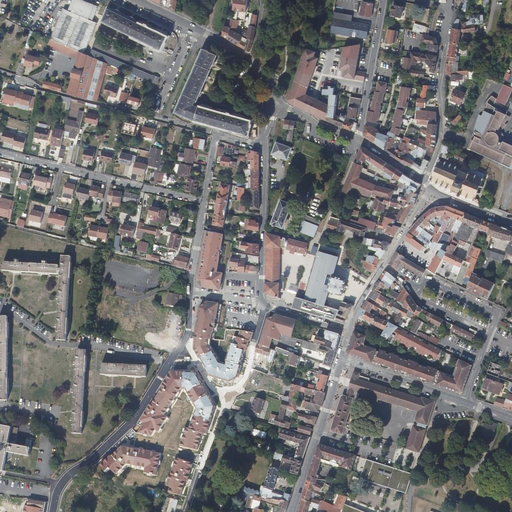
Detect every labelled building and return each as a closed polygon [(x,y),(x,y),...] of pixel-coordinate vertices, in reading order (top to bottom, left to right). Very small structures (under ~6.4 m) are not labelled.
[(63,8),(50,40),(51,40),(84,54),(97,24),(92,22),(99,7),(88,2),(84,1),(82,0),(73,0),(68,11),(63,8)] [(246,12),(248,0),(235,0),(233,10),(246,12)] [(471,0),(455,0),(456,0),(464,2),(463,5),(464,5),(462,11),(468,13),(471,2),(471,0)] [(373,5),(363,2),(361,15),(371,17),(373,5)] [(403,8),(394,6),(392,16),(401,18),(403,8)] [(108,9),(102,23),(161,51),(167,38),(162,35),(163,33),(161,32),(160,32),(159,34),(147,28),(148,26),(147,25),(146,25),(145,27),(133,21),(134,19),(133,18),(131,18),(130,19),(119,14),(120,12),(119,11),(117,10),(116,12),(108,9)] [(334,12),(333,18),(352,22),(353,16),(334,12)] [(247,39),(244,48),(249,52),(253,40),(257,15),(252,14),(250,25),(249,31),(243,29),(243,32),(242,36),(247,39)] [(467,23),(460,22),(459,27),(463,27),(466,26),(473,25),(479,24),(479,21),(483,20),(483,15),(470,16),(470,21),(467,23)] [(333,18),(331,33),(367,39),(368,28),(355,26),(356,22),(352,22),(333,18)] [(454,39),(454,43),(458,44),(459,44),(461,33),(465,33),(476,31),(475,27),(486,25),(487,23),(479,24),(473,25),(466,26),(463,27),(459,27),(460,22),(460,19),(459,19),(457,19),(455,22),(453,28),(451,37),(454,39)] [(232,23),(229,39),(239,46),(242,36),(243,32),(238,30),(239,21),(232,20),(232,23)] [(225,22),(223,36),(229,39),(232,23),(225,22)] [(413,24),(411,31),(420,34),(424,35),(426,27),(413,24)] [(398,33),(389,31),(387,41),(396,43),(398,33)] [(437,38),(429,36),(424,35),(421,41),(421,43),(431,44),(430,51),(438,52),(439,46),(437,38)] [(242,36),(239,46),(244,48),(247,39),(242,36)] [(84,54),(51,40),(48,47),(77,60),(76,66),(75,70),(73,69),(71,78),(72,79),(68,94),(97,102),(107,64),(88,56),(84,54)] [(448,58),(455,59),(458,44),(454,43),(450,42),(448,58)] [(361,45),(344,48),(342,57),(340,71),(345,71),(344,78),(356,80),(357,71),(361,45)] [(91,49),(88,56),(107,64),(116,68),(122,70),(127,72),(135,76),(148,82),(156,85),(159,78),(153,75),(153,76),(91,49)] [(183,116),(186,117),(193,120),(247,135),(251,121),(240,118),(240,116),(239,116),(237,115),(237,117),(224,113),(224,112),(223,111),(221,111),(221,112),(208,109),(209,107),(207,107),(206,107),(205,108),(198,106),(195,105),(199,95),(201,95),(202,94),(202,92),(201,91),(206,79),(208,80),(208,79),(209,77),(207,76),(212,65),(214,65),(215,64),(215,62),(214,62),(216,55),(203,49),(175,113),(183,116)] [(306,49),(288,101),(296,106),(326,120),(329,106),(318,101),(314,98),(306,95),(313,74),(318,58),(315,57),(316,52),(306,49)] [(20,63),(17,74),(22,76),(25,69),(26,70),(26,68),(32,70),(33,66),(39,67),(41,59),(35,57),(35,59),(31,58),(32,51),(31,51),(28,50),(25,65),(20,63)] [(405,57),(404,63),(411,65),(416,66),(417,60),(422,61),(423,56),(411,53),(410,58),(405,57)] [(435,68),(436,60),(427,57),(426,62),(431,67),(435,68)] [(114,69),(107,67),(105,76),(112,77),(114,69)] [(410,71),(409,76),(420,77),(424,78),(424,73),(423,71),(410,69),(410,71)] [(366,72),(357,71),(356,80),(364,82),(366,72)] [(372,91),(385,93),(386,94),(388,84),(379,81),(378,88),(373,87),(372,91)] [(45,82),(43,87),(61,92),(62,86),(45,82)] [(329,107),(326,120),(343,128),(346,116),(346,115),(342,114),(341,117),(335,115),(337,95),(334,95),(334,87),(332,87),(332,86),(330,85),(329,89),(329,96),(329,106),(329,107)] [(427,90),(435,90),(436,90),(435,85),(431,85),(420,85),(419,98),(426,98),(427,96),(427,90)] [(511,89),(511,88),(504,85),(501,91),(496,103),(505,107),(511,89)] [(110,97),(110,98),(116,99),(118,91),(112,89),(113,88),(106,86),(103,95),(109,96),(110,97)] [(400,96),(410,98),(412,88),(402,87),(400,96)] [(16,100),(18,91),(14,90),(15,89),(10,88),(10,89),(5,88),(3,98),(16,100)] [(28,93),(18,90),(18,91),(16,100),(15,101),(30,105),(32,95),(28,94),(28,93)] [(454,94),(453,97),(451,101),(460,104),(464,93),(456,90),(454,94)] [(374,102),(382,103),(383,103),(385,93),(372,91),(371,95),(375,96),(374,102)] [(121,92),(119,100),(126,102),(128,94),(121,92)] [(399,106),(408,108),(410,99),(410,98),(400,96),(400,97),(399,106)] [(497,100),(495,97),(493,96),(487,101),(485,105),(483,107),(482,110),(481,112),(479,115),(478,119),(477,122),(476,127),(475,131),(474,133),(474,134),(475,135),(476,136),(475,139),(474,140),(471,139),(467,149),(470,151),(480,155),(481,154),(500,163),(499,164),(503,165),(505,166),(506,163),(509,164),(510,162),(511,162),(511,163),(510,168),(511,169),(511,147),(500,142),(500,141),(500,140),(500,138),(500,136),(499,136),(498,134),(496,133),(498,130),(500,130),(508,112),(500,109),(494,105),(497,100)] [(138,99),(130,97),(129,103),(139,105),(141,98),(138,97),(138,99)] [(420,107),(422,107),(426,107),(426,98),(419,98),(417,98),(417,107),(420,107)] [(369,111),(381,114),(382,104),(373,102),(372,108),(369,107),(368,111),(369,111)] [(395,116),(402,119),(404,119),(408,108),(399,106),(395,116)] [(346,115),(346,116),(349,116),(349,118),(356,119),(358,109),(354,108),(348,107),(346,115)] [(435,121),(437,121),(437,112),(422,111),(420,111),(420,110),(416,109),(416,119),(417,119),(429,120),(435,121)] [(367,119),(367,121),(377,123),(377,121),(379,121),(381,114),(369,111),(368,119),(367,119)] [(100,117),(87,113),(85,123),(98,126),(100,117)] [(459,114),(453,121),(457,124),(463,117),(461,116),(459,114)] [(79,134),(83,117),(78,116),(77,122),(67,120),(64,131),(63,136),(75,139),(77,133),(79,134)] [(346,116),(343,128),(351,131),(352,131),(354,131),(357,130),(358,124),(349,122),(348,121),(349,118),(349,116),(346,116)] [(393,127),(401,129),(402,124),(401,123),(402,119),(395,116),(393,121),(395,121),(393,127)] [(294,132),(295,122),(290,121),(289,130),(286,129),(286,132),(289,133),(288,137),(285,137),(285,140),(292,142),(292,140),(294,132)] [(427,134),(436,135),(438,121),(437,121),(435,121),(435,125),(428,124),(427,134)] [(136,125),(125,122),(122,132),(134,135),(136,125)] [(366,137),(375,143),(378,133),(379,132),(371,127),(366,125),(364,133),(366,137)] [(155,129),(144,126),(142,136),(153,138),(155,129)] [(375,143),(385,150),(389,139),(390,139),(391,137),(394,138),(395,136),(398,137),(399,137),(401,129),(393,127),(393,126),(391,132),(389,133),(388,136),(378,133),(375,143)] [(37,127),(34,138),(47,140),(49,130),(37,127)] [(61,147),(63,136),(64,131),(54,129),(52,137),(51,145),(61,147)] [(4,131),(1,141),(13,144),(15,134),(4,131)] [(425,144),(435,148),(435,146),(436,135),(427,134),(427,135),(425,144)] [(16,135),(14,144),(25,147),(28,137),(16,135)] [(385,150),(396,157),(400,149),(392,145),(393,142),(395,143),(398,137),(395,136),(394,138),(391,137),(390,139),(389,139),(385,150)] [(205,140),(194,138),(194,141),(191,141),(190,147),(204,150),(205,140)] [(416,149),(418,150),(419,147),(419,145),(420,142),(411,139),(408,146),(408,148),(415,150),(416,149)] [(292,147),(276,142),(272,154),(287,160),(292,147)] [(396,157),(412,168),(415,161),(412,160),(412,157),(411,157),(407,155),(406,155),(408,148),(408,146),(403,142),(400,149),(396,157)] [(448,153),(451,145),(446,143),(442,153),(447,155),(448,153)] [(428,151),(433,153),(435,148),(425,144),(423,148),(425,149),(428,151)] [(361,149),(359,148),(356,158),(357,159),(362,161),(364,162),(366,159),(369,160),(373,154),(363,147),(362,148),(361,149)] [(193,164),(196,150),(185,148),(184,154),(183,162),(193,164)] [(95,152),(85,150),(83,160),(93,163),(95,152)] [(155,167),(157,167),(160,153),(150,151),(147,165),(155,167)] [(415,161),(412,168),(421,174),(425,173),(432,156),(427,154),(421,165),(420,165),(420,163),(417,161),(419,157),(421,158),(423,153),(419,151),(415,161)] [(114,154),(102,152),(100,161),(112,163),(114,154)] [(131,161),(132,156),(121,154),(119,163),(130,166),(131,161)] [(377,156),(373,154),(369,160),(369,161),(382,169),(387,162),(377,156)] [(465,163),(467,158),(459,154),(457,159),(465,163)] [(222,157),(221,166),(229,167),(230,162),(230,158),(222,157)] [(473,202),(475,202),(476,200),(478,201),(479,200),(477,199),(479,194),(481,195),(484,187),(482,186),(484,181),(485,182),(486,181),(484,179),(485,176),(485,175),(484,175),(470,168),(470,167),(471,167),(470,166),(469,166),(466,165),(465,164),(464,165),(464,166),(459,164),(459,163),(459,162),(458,163),(457,163),(457,164),(457,167),(456,166),(455,167),(452,166),(452,164),(451,164),(450,165),(446,163),(447,162),(445,161),(445,163),(441,161),(441,160),(440,159),(440,160),(439,159),(438,161),(439,161),(438,166),(436,166),(436,167),(437,168),(434,174),(433,174),(432,175),(433,175),(432,179),(431,178),(430,179),(431,180),(430,181),(432,182),(432,181),(437,183),(436,184),(438,184),(438,183),(442,185),(441,186),(443,187),(443,186),(447,187),(447,188),(448,189),(449,188),(452,190),(452,192),(453,193),(454,191),(459,193),(459,194),(459,195),(459,196),(460,196),(462,196),(463,195),(467,197),(466,199),(468,199),(469,197),(474,200),(473,202)] [(351,196),(352,195),(355,188),(359,179),(358,178),(361,171),(359,169),(361,166),(360,165),(354,163),(352,167),(355,169),(353,173),(350,172),(349,176),(351,177),(349,183),(346,182),(345,187),(347,188),(345,193),(351,196)] [(192,166),(180,164),(178,174),(190,176),(192,166)] [(397,169),(390,164),(385,171),(384,173),(387,178),(392,180),(393,178),(397,169)] [(14,169),(2,166),(0,174),(0,175),(12,178),(14,169)] [(399,181),(404,174),(397,169),(393,178),(399,181)] [(25,172),(24,172),(21,184),(32,186),(35,174),(25,172)] [(409,185),(418,188),(421,184),(404,174),(399,181),(397,185),(395,188),(398,189),(398,188),(404,190),(405,186),(408,187),(409,185)] [(41,178),(36,176),(34,186),(46,189),(47,188),(50,189),(52,179),(44,177),(44,178),(41,178)] [(196,192),(198,180),(189,179),(187,187),(184,186),(183,191),(190,192),(190,190),(196,192)] [(355,188),(373,195),(373,194),(376,185),(371,183),(370,184),(361,180),(361,179),(359,179),(355,188)] [(72,185),(69,184),(66,183),(63,198),(72,200),(76,185),(72,184),(72,185)] [(219,193),(218,198),(228,199),(229,195),(228,195),(229,186),(221,185),(219,193)] [(376,185),(373,194),(392,198),(394,190),(394,189),(385,187),(385,188),(381,186),(379,186),(376,185)] [(409,191),(416,193),(418,188),(409,185),(408,187),(405,186),(404,190),(398,188),(398,189),(397,191),(400,193),(405,194),(407,194),(409,191)] [(92,186),(91,191),(90,196),(98,198),(103,199),(104,190),(100,189),(100,188),(92,186)] [(91,191),(78,188),(76,198),(88,201),(90,196),(91,191)] [(245,190),(245,196),(252,196),(252,209),(260,209),(259,190),(251,190),(245,190)] [(407,204),(415,205),(418,194),(416,193),(409,191),(407,194),(405,194),(404,197),(400,196),(400,193),(397,191),(394,190),(392,198),(392,199),(401,200),(404,201),(404,203),(403,203),(403,204),(400,203),(400,208),(405,207),(406,206),(407,204)] [(123,193),(109,191),(109,194),(108,202),(121,204),(123,193)] [(138,196),(125,193),(124,202),(136,204),(138,196)] [(391,199),(377,196),(376,197),(387,202),(386,205),(390,206),(391,199)] [(10,210),(12,211),(14,202),(0,198),(0,216),(8,218),(10,210)] [(218,198),(215,214),(225,216),(228,199),(218,198)] [(373,204),(371,208),(382,212),(384,212),(385,204),(383,202),(376,198),(373,204)] [(398,208),(400,208),(400,203),(401,200),(392,199),(391,198),(391,199),(390,206),(395,207),(398,208)] [(292,203),(281,199),(271,223),(274,224),(274,225),(275,226),(276,225),(282,227),(285,222),(286,223),(288,220),(286,219),(292,203)] [(402,209),(409,213),(415,205),(407,204),(406,206),(405,207),(402,209)] [(159,219),(158,224),(164,225),(166,213),(160,211),(160,209),(150,207),(148,219),(153,220),(154,217),(159,219)] [(430,210),(423,217),(429,223),(432,226),(434,227),(435,224),(434,222),(436,220),(440,222),(437,227),(436,226),(433,232),(436,233),(438,234),(447,215),(444,214),(448,207),(436,208),(430,210)] [(444,214),(447,215),(438,234),(436,233),(434,238),(432,243),(444,245),(449,246),(450,247),(452,241),(455,235),(457,232),(464,222),(462,221),(465,214),(448,207),(444,214)] [(40,212),(38,212),(32,211),(29,221),(41,223),(43,212),(40,211),(40,212)] [(182,215),(172,212),(170,221),(180,223),(182,215)] [(396,221),(402,224),(407,217),(399,213),(392,213),(391,218),(396,220),(396,221)] [(50,214),(48,223),(65,227),(67,217),(62,216),(59,215),(54,214),(54,215),(50,214)] [(225,216),(215,214),(213,229),(222,231),(225,216)] [(477,219),(465,214),(462,221),(464,222),(457,232),(455,235),(452,241),(459,243),(460,241),(467,243),(473,230),(469,227),(470,225),(475,227),(480,229),(483,221),(477,219)] [(298,231),(315,238),(321,222),(304,215),(298,231)] [(393,227),(394,225),(396,221),(396,220),(391,218),(386,217),(385,220),(383,220),(383,222),(380,222),(378,228),(384,229),(384,228),(385,225),(393,227)] [(423,217),(416,225),(422,230),(423,230),(432,237),(433,234),(432,232),(434,227),(432,226),(429,230),(425,228),(429,223),(423,217)] [(365,234),(366,229),(367,229),(350,224),(340,221),(331,218),(327,228),(334,231),(343,233),(343,232),(345,232),(346,228),(357,232),(356,234),(363,235),(365,234)] [(350,224),(367,229),(374,231),(376,224),(359,219),(358,223),(351,221),(350,224)] [(248,230),(259,230),(259,221),(249,220),(249,229),(248,230)] [(492,224),(483,221),(480,229),(479,232),(488,235),(492,224)] [(137,231),(144,233),(156,236),(156,233),(157,229),(142,226),(143,223),(139,222),(137,231)] [(496,226),(492,224),(488,235),(488,236),(492,238),(492,237),(493,237),(496,226)] [(88,236),(97,238),(99,227),(91,225),(88,236)] [(134,227),(122,225),(120,235),(132,237),(134,227)] [(385,233),(395,237),(401,227),(394,225),(393,227),(385,225),(384,228),(385,229),(385,230),(386,231),(386,232),(385,233)] [(426,249),(428,246),(431,243),(430,240),(432,237),(423,230),(422,230),(416,225),(409,232),(417,238),(415,240),(420,242),(419,244),(424,247),(426,249)] [(493,237),(509,243),(511,234),(511,232),(496,226),(493,237)] [(99,227),(97,238),(106,240),(108,229),(99,227)] [(202,270),(217,271),(219,258),(218,258),(219,254),(223,234),(212,231),(207,230),(205,241),(206,241),(205,252),(203,252),(203,255),(204,255),(202,270)] [(137,231),(135,238),(143,240),(144,233),(137,231)] [(282,236),(267,232),(267,245),(281,245),(282,246),(283,247),(285,247),(286,237),(283,237),(283,238),(281,238),(282,236)] [(172,233),(168,248),(178,251),(182,236),(172,233)] [(408,234),(405,240),(414,246),(417,242),(412,239),(413,237),(408,234)] [(309,243),(289,237),(286,247),(306,253),(309,243)] [(379,248),(387,251),(391,244),(384,241),(383,242),(376,240),(368,238),(366,245),(369,245),(369,246),(373,247),(373,246),(379,248)] [(259,244),(242,241),(241,248),(247,249),(246,252),(259,255),(259,244)] [(149,244),(140,242),(138,251),(147,254),(149,244)] [(436,255),(428,270),(435,274),(443,259),(444,260),(447,253),(445,252),(441,250),(444,245),(432,243),(431,243),(428,246),(439,252),(437,255),(436,255)] [(281,245),(267,245),(266,280),(280,280),(281,245)] [(375,255),(382,259),(387,251),(379,248),(373,246),(373,247),(369,246),(367,251),(367,253),(375,254),(375,255)] [(473,246),(469,256),(477,260),(481,249),(473,246)] [(304,299),(316,303),(321,286),(322,284),(324,276),(325,274),(331,253),(319,250),(317,257),(304,299)] [(487,251),(484,257),(502,263),(503,260),(504,257),(487,251)] [(407,258),(397,252),(390,264),(397,269),(399,266),(401,267),(407,258)] [(332,275),(334,276),(335,270),(339,255),(331,253),(325,274),(332,276),(332,275)] [(447,253),(444,260),(455,265),(461,268),(464,261),(447,253)] [(367,261),(378,265),(382,259),(375,255),(369,255),(367,261)] [(174,260),(172,266),(186,269),(189,259),(178,256),(176,261),(174,260)] [(465,276),(470,279),(473,273),(475,266),(477,260),(469,256),(467,262),(467,263),(470,264),(465,276)] [(60,288),(60,297),(57,297),(57,301),(59,301),(59,312),(58,326),(55,325),(55,329),(58,330),(58,334),(57,341),(66,341),(71,257),(62,257),(61,268),(61,271),(60,288)] [(230,258),(229,266),(238,267),(239,259),(230,258)] [(407,258),(401,267),(410,272),(415,264),(407,258)] [(238,267),(237,273),(244,273),(245,265),(245,259),(239,259),(238,267)] [(364,267),(374,272),(378,265),(367,261),(363,259),(362,263),(365,264),(364,267)] [(61,271),(61,268),(59,268),(59,266),(47,265),(47,262),(43,262),(43,264),(19,263),(19,260),(16,260),(16,263),(4,262),(3,271),(14,272),(48,274),(59,275),(59,271),(61,271)] [(426,270),(415,264),(410,272),(420,278),(426,270)] [(452,272),(458,275),(461,268),(455,265),(452,272)] [(386,271),(383,275),(394,282),(396,279),(391,274),(386,271)] [(470,279),(467,290),(469,291),(476,278),(477,276),(473,273),(470,279)] [(329,286),(328,288),(327,291),(342,295),(344,287),(346,280),(334,276),(332,275),(332,276),(331,278),(329,286)] [(394,282),(383,275),(378,282),(389,289),(388,292),(386,296),(385,298),(386,299),(390,301),(395,293),(393,291),(395,287),(393,284),(394,282)] [(222,278),(199,276),(199,278),(205,286),(214,287),(215,287),(215,286),(221,287),(222,278)] [(324,276),(322,284),(329,286),(331,278),(324,276)] [(476,278),(469,291),(488,300),(495,285),(484,280),(482,279),(481,280),(476,278)] [(265,291),(280,295),(280,280),(266,280),(265,291)] [(389,289),(378,282),(372,290),(373,291),(380,295),(385,298),(386,296),(379,292),(380,290),(381,288),(383,289),(388,292),(389,289)] [(324,305),(327,291),(328,288),(321,286),(316,303),(324,305)] [(297,290),(289,288),(287,295),(295,297),(297,290)] [(408,294),(404,289),(400,296),(395,304),(402,308),(409,296),(408,294)] [(380,295),(373,291),(369,298),(376,302),(380,295)] [(400,296),(395,293),(390,301),(391,302),(395,304),(400,296)] [(183,296),(169,294),(167,306),(177,308),(178,303),(182,304),(183,296)] [(380,295),(376,302),(382,305),(386,299),(385,298),(380,295)] [(415,305),(409,296),(402,308),(409,312),(415,315),(419,308),(416,306),(415,305)] [(112,309),(108,325),(133,331),(135,320),(122,317),(126,300),(109,297),(106,308),(112,309)] [(293,307),(335,319),(339,309),(324,305),(316,303),(304,299),(296,297),(293,307)] [(391,302),(390,301),(386,299),(382,305),(387,309),(391,302)] [(200,308),(195,338),(210,340),(213,340),(215,331),(217,331),(222,304),(208,302),(200,308)] [(337,315),(347,319),(354,305),(353,305),(349,304),(348,303),(346,303),(343,302),(340,309),(337,315)] [(367,302),(363,309),(367,311),(371,313),(376,316),(381,318),(383,319),(386,313),(386,312),(378,307),(376,311),(372,309),(374,305),(367,302)] [(402,308),(395,304),(391,310),(398,315),(402,308)] [(357,316),(359,318),(362,319),(367,311),(363,309),(361,308),(357,316)] [(409,312),(402,308),(398,315),(394,323),(401,326),(402,324),(400,322),(403,317),(406,318),(407,317),(409,312)] [(427,313),(419,308),(415,315),(424,320),(427,313)] [(367,311),(362,319),(366,322),(371,313),(367,311)] [(371,313),(366,322),(371,324),(376,316),(371,313)] [(433,316),(427,313),(424,320),(430,323),(433,316)] [(260,345),(268,347),(271,338),(278,340),(281,331),(292,335),(296,321),(276,315),(268,320),(262,338),(260,345)] [(335,319),(346,323),(347,319),(337,315),(335,319)] [(376,316),(371,324),(376,327),(381,318),(376,316)] [(443,320),(433,316),(430,323),(439,327),(441,324),(443,320)] [(381,318),(376,327),(381,329),(381,328),(385,321),(383,319),(381,318)] [(414,326),(411,332),(419,336),(429,342),(429,340),(425,337),(425,336),(419,333),(419,334),(417,332),(422,323),(417,320),(414,326)] [(473,335),(443,320),(441,324),(449,328),(448,330),(470,341),(473,335)] [(382,335),(380,338),(386,340),(389,337),(391,338),(396,329),(397,328),(390,324),(389,323),(385,330),(383,335),(382,335)] [(389,337),(386,340),(386,342),(390,344),(392,342),(395,337),(398,338),(403,331),(401,330),(401,332),(396,329),(391,338),(389,337)] [(238,349),(245,351),(247,351),(250,342),(252,342),(254,332),(239,330),(237,337),(234,336),(232,344),(239,345),(238,349)] [(315,344),(336,351),(341,337),(338,333),(334,332),(326,330),(324,334),(326,336),(325,339),(318,337),(315,344)] [(460,394),(462,394),(469,372),(467,371),(470,365),(459,360),(456,367),(458,368),(455,378),(454,380),(446,377),(446,375),(440,372),(436,369),(427,366),(426,368),(424,367),(424,365),(407,360),(407,362),(404,361),(404,359),(389,354),(388,355),(386,354),(386,353),(379,350),(378,352),(375,351),(375,349),(364,345),(366,337),(353,331),(346,350),(350,355),(370,363),(370,362),(371,360),(374,361),(374,363),(373,364),(400,373),(400,372),(403,372),(403,374),(432,384),(432,382),(436,383),(435,383),(435,385),(460,394)] [(436,361),(441,350),(428,344),(428,345),(422,342),(422,341),(422,340),(412,335),(411,337),(406,334),(407,333),(403,331),(398,338),(397,340),(401,342),(408,345),(413,348),(419,351),(428,357),(429,355),(433,357),(433,359),(436,361)] [(429,340),(429,342),(436,346),(439,341),(431,337),(429,340)] [(210,340),(195,338),(194,349),(198,355),(200,359),(212,352),(209,345),(210,340)] [(303,340),(301,347),(318,352),(318,351),(326,353),(326,355),(327,356),(325,365),(331,367),(336,351),(315,344),(312,343),(303,340)] [(213,352),(212,352),(200,359),(209,376),(212,377),(230,382),(236,378),(238,377),(241,366),(240,365),(242,359),(245,351),(238,349),(239,345),(232,344),(227,365),(219,363),(213,352)] [(268,347),(260,345),(258,344),(256,353),(270,357),(269,361),(273,362),(277,350),(274,349),(268,347)] [(301,356),(299,355),(275,346),(274,349),(277,350),(276,352),(288,356),(288,355),(290,356),(288,364),(289,365),(296,368),(296,367),(301,356)] [(86,350),(78,350),(77,362),(74,362),(74,365),(77,365),(75,390),(73,390),(72,393),(75,393),(74,410),(74,418),(71,417),(71,421),(74,421),(73,433),(82,434),(83,419),(84,386),(86,364),(86,350)] [(491,362),(488,374),(499,378),(503,366),(491,362)] [(147,366),(102,364),(102,375),(112,375),(135,377),(146,377),(147,366)] [(141,430),(139,433),(152,437),(156,431),(159,432),(169,416),(167,415),(183,390),(187,390),(196,408),(189,428),(187,428),(180,447),(198,450),(204,433),(207,434),(208,432),(216,406),(211,397),(202,383),(196,372),(171,372),(164,383),(141,421),(144,423),(141,430)] [(427,425),(428,426),(435,404),(435,402),(422,398),(422,399),(369,382),(369,379),(359,376),(359,374),(354,372),(352,378),(345,397),(342,396),(338,409),(337,410),(336,410),(335,411),(335,413),(335,415),(335,416),(336,417),(331,430),(333,432),(342,435),(344,428),(345,427),(346,425),(351,407),(351,406),(353,399),(354,392),(418,412),(416,418),(416,419),(416,420),(416,421),(417,422),(418,423),(427,425)] [(317,373),(316,373),(316,376),(321,378),(320,382),(318,382),(317,386),(301,382),(300,386),(301,386),(324,392),(329,376),(317,373)] [(499,396),(502,385),(485,379),(482,390),(499,396)] [(301,386),(300,386),(292,384),(289,396),(289,397),(298,400),(299,393),(299,391),(301,386)] [(324,392),(301,386),(299,391),(316,395),(315,399),(312,398),(312,400),(305,398),(304,402),(320,406),(322,407),(326,393),(324,392)] [(511,410),(511,390),(506,401),(503,408),(511,410)] [(253,403),(252,403),(250,410),(260,413),(264,399),(255,396),(254,400),(253,403)] [(298,400),(289,397),(288,402),(290,403),(297,405),(298,400)] [(497,398),(494,405),(503,408),(506,401),(497,398)] [(288,402),(282,401),(280,413),(279,417),(280,418),(279,420),(282,421),(282,420),(286,409),(288,409),(290,403),(288,402)] [(319,412),(320,406),(304,402),(303,406),(304,406),(304,407),(304,408),(305,408),(305,409),(308,409),(319,412)] [(297,405),(290,403),(288,409),(296,412),(297,405)] [(315,425),(318,417),(308,415),(300,414),(299,418),(299,419),(306,421),(306,423),(314,425),(315,425)] [(280,418),(279,417),(271,415),(269,422),(275,425),(285,428),(287,422),(282,420),(282,421),(279,420),(280,418)] [(0,470),(3,471),(6,460),(9,460),(12,458),(13,453),(30,456),(31,448),(12,444),(9,443),(10,440),(12,441),(15,427),(3,425),(4,423),(0,422),(0,423),(0,470)] [(420,450),(421,448),(427,430),(426,429),(427,425),(418,423),(417,426),(416,426),(415,429),(413,428),(408,444),(407,447),(406,449),(417,452),(417,450),(420,450)] [(484,423),(480,438),(486,440),(488,434),(493,436),(497,424),(494,423),(493,426),(484,423)] [(311,435),(313,429),(299,425),(298,431),(311,435)] [(311,438),(282,429),(279,437),(300,444),(295,458),(295,459),(303,461),(311,438)] [(122,446),(100,465),(106,472),(111,468),(116,474),(128,464),(146,468),(145,473),(157,475),(161,454),(127,447),(122,446)] [(324,460),(328,448),(325,447),(325,448),(321,446),(320,447),(317,455),(317,456),(314,457),(321,459),(324,460)] [(356,456),(328,448),(324,460),(340,465),(340,467),(341,468),(351,471),(356,456)] [(282,461),(284,455),(278,453),(276,452),(274,458),(282,461)] [(295,459),(295,458),(284,455),(282,461),(293,464),(291,472),(291,473),(298,475),(303,461),(295,459)] [(321,459),(314,457),(309,474),(308,476),(317,480),(319,480),(320,475),(317,474),(321,459)] [(188,483),(194,464),(177,458),(171,476),(169,476),(166,486),(170,487),(168,493),(183,498),(188,483)] [(408,490),(413,474),(374,462),(373,465),(366,463),(362,475),(408,490)] [(280,469),(271,466),(265,487),(273,489),(272,491),(275,492),(275,491),(273,490),(276,482),(278,478),(277,477),(280,469)] [(408,491),(408,490),(362,475),(361,479),(407,494),(408,491)] [(317,480),(308,476),(307,481),(316,484),(317,480)] [(316,484),(307,481),(304,488),(313,492),(315,488),(320,491),(323,488),(316,484)] [(289,503),(292,494),(286,493),(285,495),(275,492),(272,491),(273,489),(265,487),(262,486),(261,492),(248,488),(246,493),(262,497),(267,498),(280,501),(289,503)] [(313,492),(304,488),(301,499),(302,499),(309,502),(313,492)] [(246,493),(244,492),(242,498),(249,500),(249,498),(261,501),(262,497),(246,493)] [(346,496),(345,496),(340,494),(335,507),(342,510),(344,504),(346,496)] [(170,511),(175,499),(168,497),(163,511),(170,511)] [(332,504),(335,505),(337,502),(326,497),(325,501),(332,504)] [(249,500),(247,507),(254,509),(259,509),(261,501),(249,498),(249,500)] [(287,510),(289,503),(280,501),(267,498),(266,501),(280,505),(280,508),(287,510)] [(309,502),(302,499),(298,511),(310,511),(312,508),(309,507),(309,506),(310,502),(309,502)] [(29,506),(44,509),(45,503),(30,500),(29,506)] [(325,501),(320,501),(318,505),(320,506),(319,508),(323,510),(324,511),(331,511),(332,510),(330,509),(332,504),(325,501)]
